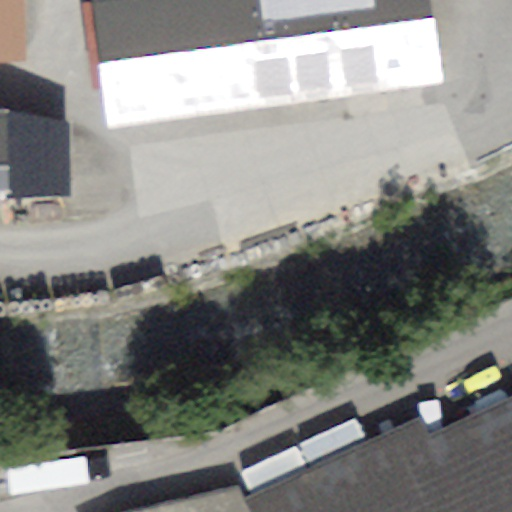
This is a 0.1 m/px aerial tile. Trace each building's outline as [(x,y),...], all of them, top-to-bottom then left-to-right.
[(0,0),(0,45),(11,45),(10,0),(0,0)] [(124,106),(421,66),(412,0),(155,0),(156,0),(111,6),(124,106)] [(0,182),(61,181),(60,126),(11,127),(11,115),(0,115),(0,182)] [(511,511),(511,415),(428,455),(419,437),(269,508),(270,511),(511,511)] [(246,511),(244,505),(229,511),(215,511),(208,496),(140,511),(246,511)]
